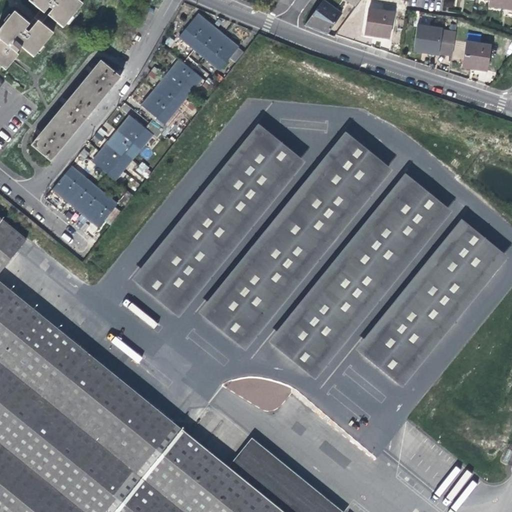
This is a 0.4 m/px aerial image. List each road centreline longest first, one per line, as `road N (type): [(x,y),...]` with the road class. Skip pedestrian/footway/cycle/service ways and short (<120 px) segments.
road 1 (residential): [(173,0),(121,90),(26,201)]
road 2 (residential): [(278,27),(511,110)]
